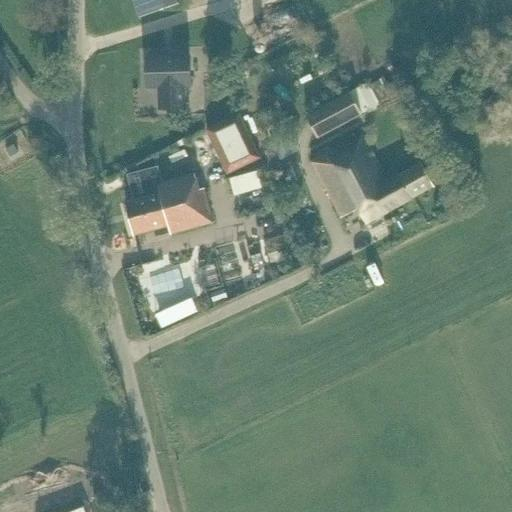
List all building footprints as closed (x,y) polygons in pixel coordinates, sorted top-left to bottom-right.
[(177,0),(133,0),(140,17),(178,3),(177,0)] [(189,56),(146,58),(147,89),(158,89),(158,110),(185,109),(185,88),(190,88),(189,56)] [(382,76),(304,116),(315,138),(380,104),(379,102),(392,95),(382,76)] [(492,97),(466,111),(474,126),(500,112),(492,97)] [(228,172),(260,156),(239,113),(207,129),(228,172)] [(292,116),(266,131),(283,159),(298,151),(302,136),(292,116)] [(366,224),(432,188),(420,164),(387,181),(363,136),(312,161),(342,217),(358,208),(366,224)] [(146,196),(125,201),(133,234),(168,225),(170,233),(212,222),(203,188),(198,189),(196,179),(194,174),(161,183),(157,167),(139,171),(143,183),(146,196)] [(331,284),(346,279),(342,270),(327,275),(331,284)] [(212,281),(199,286),(203,300),(216,296),(212,281)] [(314,308),(351,293),(347,284),(310,298),(314,308)] [(57,511),(93,511),(89,499),(57,511)]
